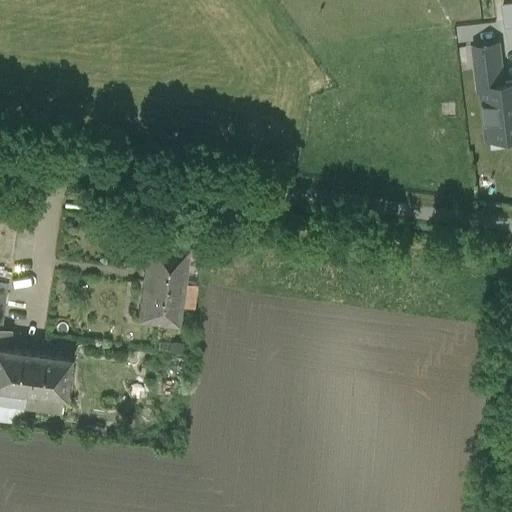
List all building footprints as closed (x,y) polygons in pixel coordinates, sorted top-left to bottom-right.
[(511,0),(502,0),(504,23),(511,22),(511,0)] [(511,77),(503,79),(498,40),(473,43),(478,86),(483,86),(489,136),(511,132),(511,77)] [(16,206),(0,203),(0,251),(9,253),(16,206)] [(190,239),(147,232),(135,309),(178,315),(190,239)] [(68,350),(0,339),(0,395),(20,399),(23,382),(62,388),(68,350)]
